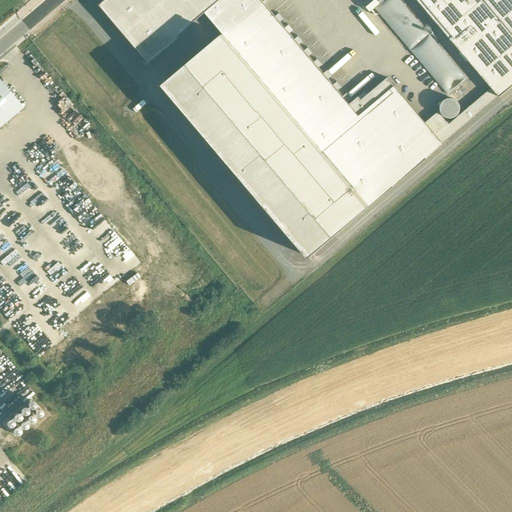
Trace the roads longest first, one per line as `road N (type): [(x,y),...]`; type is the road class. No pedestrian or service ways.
road 1 (track): [(511,109),(29,511)]
road 2 (secondary): [(129,511),(336,403),(511,346)]
